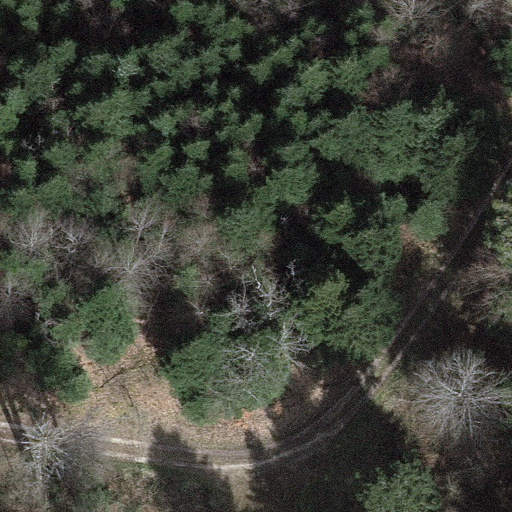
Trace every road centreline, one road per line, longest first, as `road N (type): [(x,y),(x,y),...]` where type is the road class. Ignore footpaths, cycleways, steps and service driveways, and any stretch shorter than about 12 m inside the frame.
road 1 (track): [(511,135),(439,291),(290,511)]
road 2 (track): [(0,432),(311,471)]
